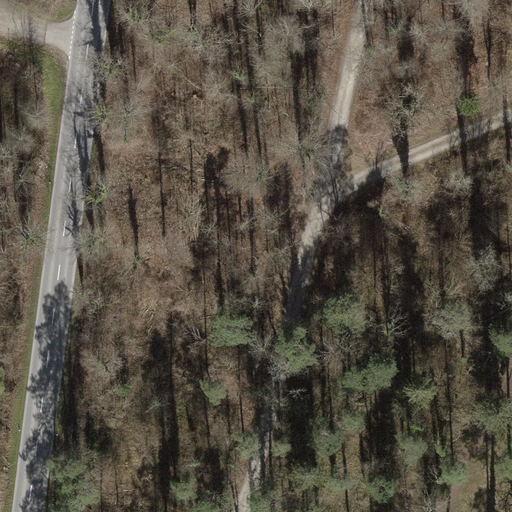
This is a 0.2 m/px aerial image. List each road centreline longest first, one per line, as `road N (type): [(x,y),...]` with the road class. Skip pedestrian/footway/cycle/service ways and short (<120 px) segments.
road 1 (track): [(364,0),(324,195),(240,511)]
road 2 (tertiary): [(29,511),(94,0)]
road 3 (track): [(324,195),(511,115)]
